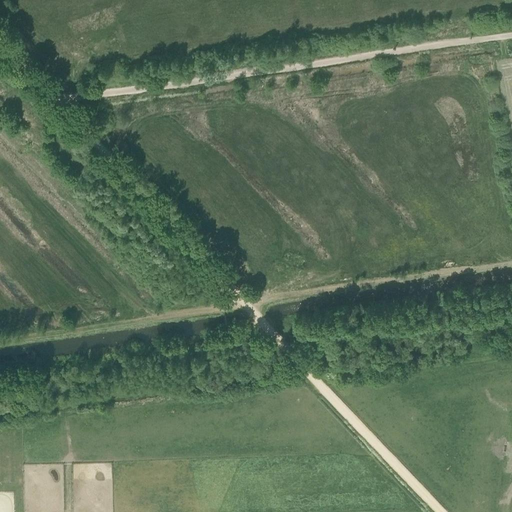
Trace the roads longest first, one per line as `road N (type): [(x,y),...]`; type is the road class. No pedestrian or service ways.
road 1 (track): [(511,34),(51,102)]
road 2 (track): [(51,102),(263,327)]
road 3 (track): [(263,327),(252,361),(236,373),(0,409)]
road 4 (track): [(263,327),(439,511)]
road 5 (track): [(245,307),(0,343)]
